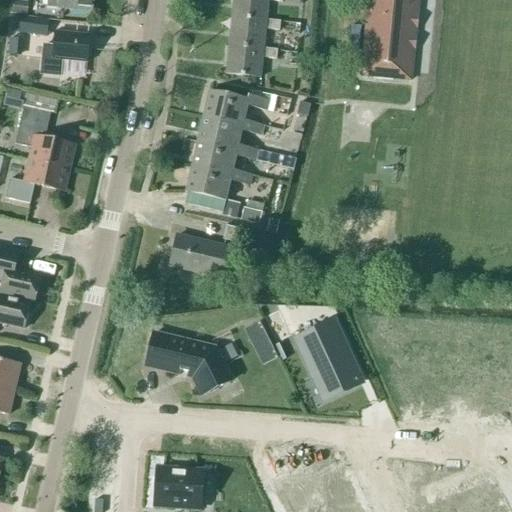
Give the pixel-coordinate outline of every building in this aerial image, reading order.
[(47,0),(46,9),(91,14),(92,0),(47,0)] [(282,0),(233,0),(231,18),(265,21),(267,2),(282,3),(282,0)] [(368,0),(361,77),(410,82),(418,0),(368,0)] [(14,2),(12,14),(26,16),(28,3),(14,2)] [(15,34),(47,38),(48,22),(16,18),(15,34)] [(280,23),(265,21),(231,18),(229,46),(263,50),(265,30),(279,32),(280,23)] [(41,76),(59,78),(61,62),(86,64),(89,37),(55,33),(53,48),(44,47),(41,76)] [(12,39),(10,48),(17,50),(20,40),(12,39)] [(277,51),(263,50),(229,46),(226,76),(260,79),(262,59),(276,60),(277,51)] [(6,90),(2,107),(22,111),(23,108),(26,95),(6,90)] [(247,102),(209,93),(203,118),(242,128),(243,122),(247,108),(266,112),(269,102),(248,97),(247,102)] [(306,104),(296,102),(294,114),(304,115),(306,104)] [(22,111),(14,146),(32,150),(30,161),(68,170),(73,147),(44,141),(50,114),(23,108),(22,111)] [(242,128),(203,118),(197,143),(236,152),(238,147),(241,132),(261,137),(263,127),(243,122),(242,128)] [(197,143),(192,168),(231,177),(232,172),(235,157),(255,162),(257,152),(238,147),(236,152),(197,143)] [(257,152),(255,162),(263,164),(265,154),(257,152)] [(285,159),(282,172),(293,174),(296,161),(285,159)] [(9,180),(5,200),(29,205),(34,186),(63,193),(68,170),(30,161),(24,184),(9,180)] [(249,186),(251,177),(232,172),(231,177),(192,168),(186,194),(225,203),(230,182),(249,186)] [(243,210),(240,222),(258,226),(261,214),(245,210),(243,210)] [(269,220),(266,233),(276,235),(279,222),(269,220)] [(222,241),(247,247),(250,233),(225,228),(222,241)] [(169,267),(220,279),(227,249),(176,237),(169,267)] [(0,289),(0,295),(34,303),(40,277),(8,270),(12,254),(0,251),(0,277),(3,278),(0,289)] [(0,325),(24,330),(29,305),(0,298),(0,325)] [(277,323),(267,327),(278,353),(288,349),(277,323)] [(259,324),(244,331),(250,344),(265,336),(259,324)] [(333,324),(296,341),(312,376),(317,374),(328,398),(325,400),(323,396),(322,397),(323,401),(361,384),(360,383),(333,324)] [(231,382),(215,350),(153,335),(145,368),(179,376),(180,372),(187,374),(187,378),(192,379),(201,397),(231,382)] [(0,388),(14,391),(20,366),(0,361),(0,388)] [(0,414),(8,417),(14,391),(0,388),(0,414)] [(155,471),(153,506),(201,510),(203,474),(155,471)]
